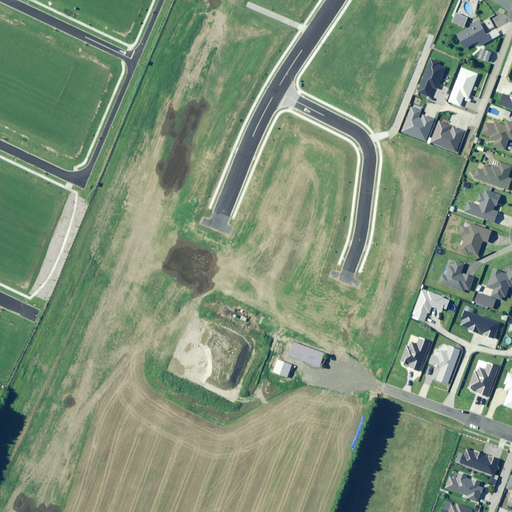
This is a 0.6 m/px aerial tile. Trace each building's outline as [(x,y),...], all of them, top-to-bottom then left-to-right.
[(367,5),(359,0),(358,0),(348,19),(354,22),(358,15),(361,16),(367,5)] [(468,22),(473,19),(479,3),(475,1),(470,0),(459,0),(452,22),(466,27),(468,22)] [(469,22),(472,26),(458,35),(466,49),(479,41),(481,46),(494,38),(491,33),(488,35),(480,22),(482,21),(479,16),(469,22)] [(333,45),(324,40),(313,59),(329,68),(341,47),(334,43),(333,45)] [(493,52),(482,48),(478,58),(489,62),(493,52)] [(445,64),(430,59),(418,93),(429,97),(433,87),(437,88),(445,64)] [(379,98),(321,66),(311,84),(325,91),(331,81),(375,106),(379,98)] [(477,73),(462,68),(449,101),(460,106),(464,96),(468,97),(477,73)] [(503,93),(499,104),(511,108),(511,95),(511,96),(503,93)] [(422,111),(410,107),(401,132),(427,141),(435,119),(420,114),(422,111)] [(502,124),(488,119),(482,134),(490,137),(489,139),(496,141),(494,146),(506,151),(510,139),(511,139),(511,117),(510,121),(504,118),(502,124)] [(439,121),(431,142),(458,152),(466,131),(439,121)] [(511,170),(511,166),(501,163),(499,168),(486,164),(484,170),(478,168),(475,178),(509,190),(511,182),(511,179),(509,178),(511,170)] [(464,213),(494,224),(504,196),(500,195),(486,189),(484,196),(480,194),(478,200),(476,204),(468,201),(464,213)] [(493,231),(471,223),(469,228),(464,226),(461,234),(466,236),(461,251),(468,253),(468,252),(479,256),(485,241),(489,242),(493,231)] [(450,266),(447,276),(443,274),(440,283),(464,292),(466,289),(469,290),(474,277),(463,273),(466,265),(456,261),(454,268),(450,266)] [(503,301),(504,299),(505,300),(509,292),(511,286),(511,270),(509,270),(508,274),(495,269),(487,287),(494,290),(491,297),(479,292),(475,302),(494,310),(498,299),(503,301)] [(421,290),(411,317),(424,322),(427,313),(429,313),(432,307),(442,311),(443,308),(446,309),(449,300),(421,290)] [(444,313),(434,309),(431,317),(441,321),(444,313)] [(500,323),(464,310),(461,318),(463,319),(461,325),(469,328),(468,330),(494,339),(500,323)] [(406,346),(400,361),(409,365),(408,367),(420,371),(431,342),(419,338),(417,344),(411,342),(409,347),(406,346)] [(290,356),(306,362),(304,368),(310,370),(312,364),(320,367),(325,353),(295,342),(290,356)] [(441,368),(437,379),(448,383),(460,350),(449,346),(447,352),(440,350),(438,356),(433,354),(429,364),(441,368)] [(293,365),(278,360),(274,372),(289,378),(293,365)] [(477,371),(474,370),(468,387),(477,390),(476,392),(488,396),(499,367),(488,363),(485,370),(478,367),(477,371)] [(498,460),(468,447),(465,455),(457,452),(454,458),(492,474),(498,460)] [(486,483),(447,468),(440,487),(477,501),(486,483)] [(478,511),(488,507),(483,498),(474,503),(478,511)] [(472,511),(473,509),(449,502),(444,511),(472,511)]
